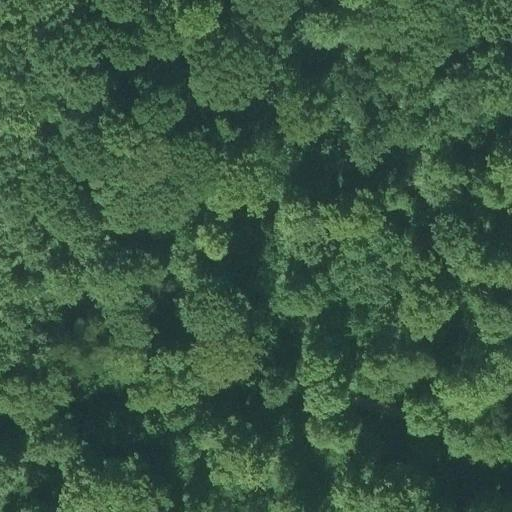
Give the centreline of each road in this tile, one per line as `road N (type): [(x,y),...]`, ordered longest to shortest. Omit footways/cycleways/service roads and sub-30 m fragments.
road 1 (track): [(0,416),(164,384),(252,384),(366,401),(511,464)]
road 2 (unknown): [(511,205),(471,180),(422,176),(338,198),(275,202),(123,166),(0,165)]
